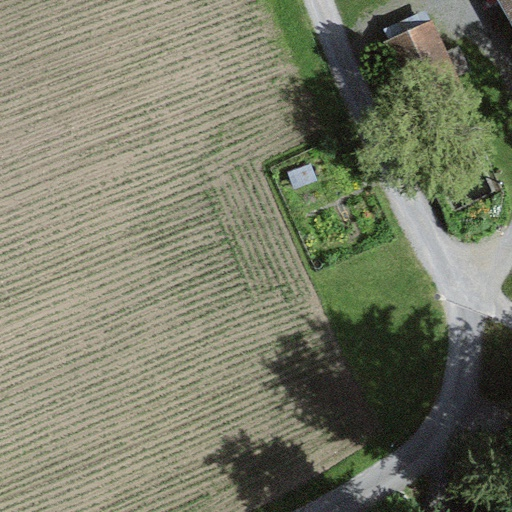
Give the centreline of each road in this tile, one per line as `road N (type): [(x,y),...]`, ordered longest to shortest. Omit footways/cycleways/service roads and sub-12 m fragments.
road 1 (track): [(313,0),(374,167),(464,283)]
road 2 (unclassified): [(310,511),(453,423),(464,283)]
